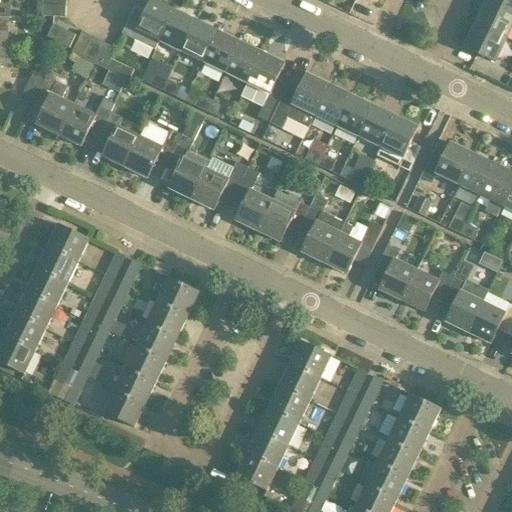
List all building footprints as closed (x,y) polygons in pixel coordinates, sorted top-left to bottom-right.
[(152,0),(151,0),(144,15),(133,9),(121,34),(155,50),(160,42),(159,42),(174,10),(152,0)] [(511,25),(511,12),(487,0),(476,24),(506,38),(511,25)] [(511,0),(487,0),(511,12),(511,0)] [(66,5),(42,4),(41,17),(65,18),(66,5)] [(0,19),(8,19),(8,6),(0,5),(0,19)] [(174,10),(159,42),(160,42),(181,53),(196,21),(174,10)] [(196,21),(181,53),(203,63),(218,31),(196,21)] [(506,38),(476,24),(464,48),(494,62),(506,38)] [(69,49),(75,36),(53,25),(46,38),(69,49)] [(218,31),(203,63),(225,74),(240,42),(218,31)] [(81,59),(92,37),(81,32),(71,54),(76,56),(81,59)] [(92,37),(81,59),(93,64),(103,43),(92,37)] [(240,42),(225,74),(247,84),(262,53),(240,42)] [(93,65),(104,70),(114,48),(103,43),(93,64),(93,65)] [(262,53),(247,84),(268,94),(264,103),(276,109),(288,84),(277,79),(284,63),(262,53)] [(76,56),(72,72),(85,81),(93,65),(93,64),(81,59),(76,56)] [(134,71),(120,64),(115,75),(126,80),(128,81),(134,71)] [(58,136),(73,105),(61,99),(67,87),(66,78),(49,70),(44,81),(31,106),(42,111),(35,125),(58,136)] [(314,116),(329,85),(306,74),(299,89),(288,84),(276,109),(269,124),(281,130),(287,119),(308,129),(314,116)] [(32,75),(20,101),(31,106),(44,81),(32,75)] [(155,75),(150,85),(163,91),(168,81),(155,75)] [(175,97),(180,87),(168,81),(163,91),(175,97)] [(329,85),(314,116),(336,127),(351,96),(329,85)] [(199,95),(193,106),(206,112),(211,102),(199,95)] [(351,96),(336,127),(358,137),(373,106),(351,96)] [(73,105),(58,136),(80,147),(87,133),(98,138),(110,113),(115,103),(104,98),(96,116),(73,105)] [(219,118),(224,108),(211,102),(206,112),(219,118)] [(373,106),(358,137),(380,148),(395,117),(373,106)] [(125,168),(140,137),(118,127),(122,119),(110,113),(98,138),(108,143),(102,157),(125,168)] [(193,113),(182,136),(193,142),(204,118),(201,117),(193,113)] [(395,117),(380,148),(376,157),(409,173),(422,148),(411,143),(418,128),(395,117)] [(249,133),(252,126),(241,121),(238,128),(249,133)] [(140,137),(125,168),(147,179),(154,165),(164,170),(180,135),(170,130),(161,147),(140,137)] [(191,200),(206,169),(185,159),(193,142),(180,135),(164,170),(175,175),(168,189),(191,200)] [(457,185),(473,154),(450,143),(443,158),(432,153),(420,178),(432,184),(436,175),(457,185)] [(295,156),(300,158),(305,149),(300,146),(295,156)] [(309,149),(304,160),(317,166),(322,156),(309,149)] [(361,154),(353,171),(348,181),(361,187),(366,177),(374,160),(361,154)] [(473,154),(457,185),(480,196),(495,165),(473,154)] [(330,172),(335,162),(322,156),(317,166),(330,172)] [(206,169),(191,200),(213,211),(220,197),(231,202),(247,168),(236,163),(228,180),(206,169)] [(511,172),(495,165),(480,196),(490,201),(484,213),(496,219),(502,207),(511,185),(511,172)] [(273,201),(272,201),(252,191),(259,174),(247,168),(231,202),(242,208),(235,222),(257,232),(273,201)] [(511,211),(511,185),(502,207),(511,211)] [(273,201),(257,232),(280,243),(286,229),(297,235),(310,208),(309,208),(299,204),(301,200),(290,194),(288,197),(277,192),(272,201),(273,201)] [(324,265),(339,233),(344,223),(322,213),(328,202),(315,196),(309,208),(310,208),(297,235),(307,240),(301,253),(324,265)] [(419,197),(413,211),(425,217),(432,203),(419,197)] [(453,218),(448,229),(461,235),(466,225),(453,218)] [(339,233),(324,265),(346,275),(353,261),(364,267),(376,241),(382,229),(371,223),(361,244),(349,238),(354,228),(344,223),(339,233)] [(474,242),(479,231),(466,225),(461,235),(474,242)] [(48,249),(78,263),(89,240),(59,226),(48,249)] [(494,245),(489,255),(506,264),(511,253),(494,245)] [(401,302),(417,270),(395,260),(399,252),(387,246),(375,271),(386,276),(379,292),(401,302)] [(37,271),(67,286),(78,263),(48,249),(37,271)] [(116,253),(109,269),(105,276),(114,280),(125,257),(116,253)] [(133,261),(129,269),(122,284),(131,289),(142,265),(133,261)] [(417,270),(401,302),(424,313),(431,299),(441,304),(453,279),(443,274),(439,281),(417,270)] [(468,334),(483,302),(462,292),(466,284),(463,282),(467,274),(457,270),(453,279),(441,304),(452,309),(445,323),(468,334)] [(26,293),(57,308),(67,286),(37,271),(26,293)] [(103,303),(107,296),(114,280),(105,276),(94,299),(103,303)] [(157,301),(188,316),(199,293),(168,278),(157,301)] [(122,284),(118,292),(111,307),(120,311),(131,289),(122,284)] [(15,316),(46,330),(57,308),(26,293),(15,316)] [(483,302),(468,334),(490,345),(497,330),(508,336),(511,327),(511,306),(488,294),(483,302)] [(93,325),(96,318),(103,303),(94,299),(83,321),(93,325)] [(188,316),(157,301),(146,324),(177,338),(188,316)] [(111,307),(108,314),(100,329),(109,333),(120,311),(111,307)] [(5,338),(35,353),(46,330),(15,316),(5,338)] [(82,348),(85,340),(93,325),(83,321),(72,343),(82,348)] [(177,338),(146,324),(136,346),(166,361),(177,338)] [(100,329),(97,336),(90,352),(98,356),(109,333),(100,329)] [(35,353),(5,338),(0,347),(0,364),(24,376),(35,353)] [(290,365),(320,380),(331,357),(301,342),(290,365)] [(71,370),(75,363),(82,348),(72,343),(62,365),(71,370)] [(166,361),(136,346),(125,368),(156,383),(166,361)] [(90,352),(86,359),(79,374),(87,377),(95,381),(101,367),(95,363),(98,356),(90,352)] [(57,399),(64,385),(72,389),(79,374),(71,370),(62,365),(47,394),(57,399)] [(279,388),(310,402),(320,380),(290,365),(279,388)] [(156,383),(125,368),(114,391),(145,405),(156,383)] [(358,370),(351,385),(347,393),(356,397),(367,374),(358,370)] [(73,406),(81,391),(87,377),(79,374),(72,389),(65,403),(73,406)] [(374,377),(370,385),(363,401),(372,405),(384,382),(374,377)] [(268,410),(299,425),(310,402),(279,388),(268,410)] [(145,405),(114,391),(103,414),(134,428),(145,405)] [(345,419),(356,397),(347,393),(337,415),(345,419)] [(399,418),(429,432),(440,409),(410,395),(399,418)] [(363,401),(359,408),(352,423),(361,427),(372,405),(363,401)] [(258,432),(288,447),(299,425),(268,410),(258,432)] [(335,442),(345,419),(337,415),(326,437),(335,442)] [(429,432),(399,418),(388,440),(418,454),(429,432)] [(352,423),(349,430),(342,445),(350,450),(361,427),(352,423)] [(247,455),(278,469),(288,447),(258,432),(247,455)] [(324,464),(335,442),(326,437),(315,460),(324,464)] [(418,454),(388,440),(377,462),(407,477),(418,454)] [(342,445),(338,453),(331,468),(340,472),(350,450),(342,445)] [(278,469),(247,455),(236,478),(267,492),(278,469)] [(313,486),(316,479),(324,464),(315,460),(304,482),(313,486)] [(407,477),(377,462),(367,484),(397,499),(407,477)] [(331,468),(327,475),(320,490),(329,494),(340,472),(331,468)] [(293,511),(300,511),(306,501),(313,486),(304,482),(291,510),(293,511)] [(390,511),(397,499),(367,484),(356,507),(366,511),(390,511)] [(320,490),(314,503),(309,511),(320,511),(329,494),(320,490)]
